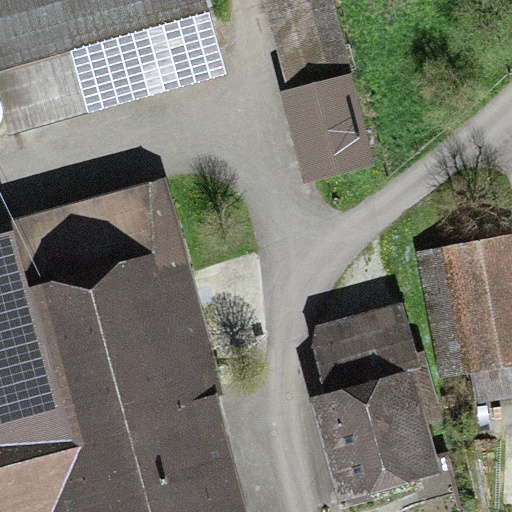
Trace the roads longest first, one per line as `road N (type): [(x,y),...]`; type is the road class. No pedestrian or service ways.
road 1 (unclassified): [(511,107),(329,242),(295,296),(287,370),(308,511)]
road 2 (track): [(241,143),(237,0)]
